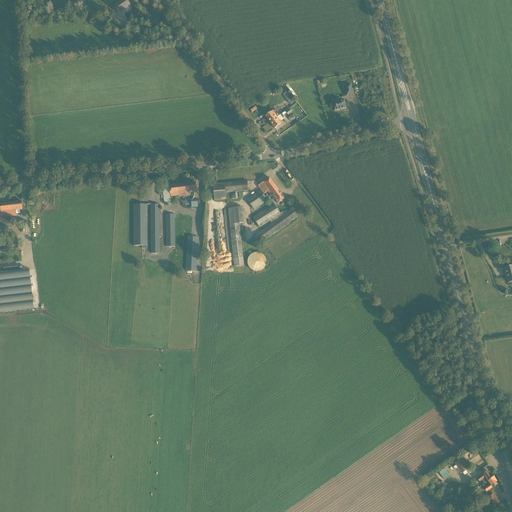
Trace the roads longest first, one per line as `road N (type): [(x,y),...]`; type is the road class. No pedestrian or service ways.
road 1 (secondary): [(511,500),(410,120)]
road 2 (unclassified): [(0,186),(273,155)]
road 3 (unclassified): [(273,155),(162,0)]
road 4 (unclassified): [(273,155),(410,120)]
